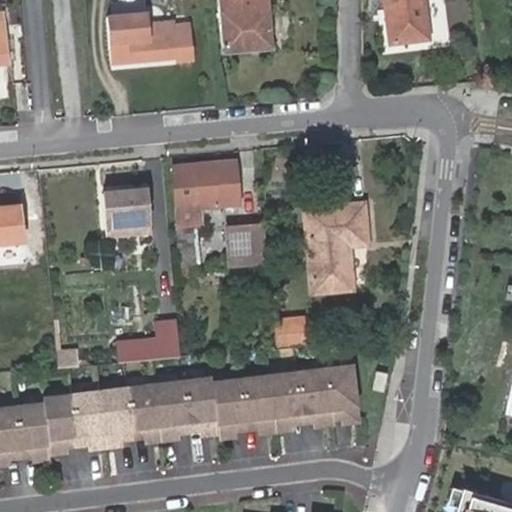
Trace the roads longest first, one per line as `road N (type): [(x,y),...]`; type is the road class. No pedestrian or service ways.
road 1 (residential): [(404,485),(451,119),(347,111)]
road 2 (residential): [(0,510),(324,469),(404,485)]
road 3 (residential): [(347,111),(0,146)]
